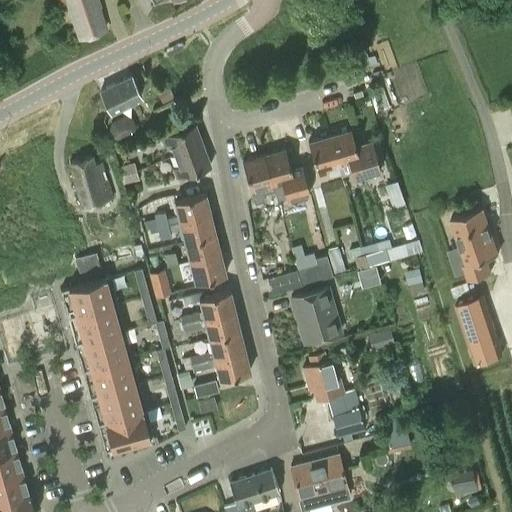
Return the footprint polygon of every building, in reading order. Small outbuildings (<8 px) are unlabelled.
[(95,0),(58,0),(58,1),(62,0),(66,0),(79,37),(105,29),(95,0)] [(110,109),(140,94),(129,73),(100,88),(110,109)] [(167,86),(156,91),(161,101),(172,96),(167,86)] [(124,136),(130,133),(134,125),(129,118),(121,118),(115,121),(110,129),(115,136),(124,136)] [(174,154),(202,144),(194,123),(159,135),(163,146),(170,143),(174,154)] [(349,128),(328,134),(337,163),(338,163),(340,174),(350,171),(352,177),(380,169),(371,140),(354,145),(349,128)] [(325,167),(337,163),(328,134),(308,140),(318,174),(328,171),(325,167)] [(179,165),(172,168),(175,177),(209,165),(202,144),(174,154),(179,165)] [(263,154),(271,182),(282,179),(283,184),(294,181),(285,148),(263,154)] [(271,182),(263,154),(242,160),(254,202),(264,199),(263,193),(273,190),(271,182)] [(90,155),(70,161),(83,205),(110,197),(99,161),(92,163),(90,155)] [(134,162),(118,167),(121,175),(136,170),(134,162)] [(136,170),(121,175),(123,183),(138,178),(136,170)] [(157,226),(209,212),(204,192),(174,200),(178,215),(166,218),(164,210),(153,213),(157,226)] [(499,252),(483,206),(451,217),(466,262),(463,263),(469,279),(492,271),(487,256),(499,252)] [(184,241),(214,234),(209,212),(157,226),(160,238),(169,236),(168,229),(180,225),(184,241)] [(189,259),(219,251),(214,234),(184,241),(189,259)] [(402,244),(405,253),(418,250),(415,240),(402,244)] [(140,243),(133,245),(135,255),(142,253),(140,243)] [(358,245),(348,248),(351,257),(361,254),(358,246),(358,245)] [(332,272),(344,269),(338,246),(326,249),(332,272)] [(386,248),(363,255),(366,265),(396,256),(395,252),(388,254),(386,248)] [(166,264),(177,262),(174,251),(164,253),(166,264)] [(219,251),(189,259),(194,279),(224,272),(219,251)] [(95,252),(74,258),(78,271),(98,265),(95,252)] [(295,268),(299,284),(331,275),(325,254),(314,257),(315,263),(295,268)] [(366,265),(363,255),(353,257),(356,267),(366,265)] [(133,269),(140,296),(148,293),(141,267),(133,269)] [(420,279),(417,267),(404,271),(407,282),(420,279)] [(162,268),(149,271),(155,295),(169,291),(162,268)] [(271,292),(299,284),(295,268),(267,276),(271,292)] [(67,316),(116,302),(109,275),(60,288),(67,316)] [(302,342),(338,332),(326,285),(290,295),(302,342)] [(203,317),(233,310),(228,289),(198,297),(203,317)] [(155,320),(148,293),(140,296),(148,322),(155,320)] [(482,294),(456,303),(475,361),(502,352),(482,294)] [(67,316),(75,343),(123,329),(116,302),(67,316)] [(181,322),(199,318),(197,310),(179,315),(181,322)] [(238,330),(233,310),(203,317),(208,337),(238,330)] [(162,318),(155,320),(163,347),(169,345),(162,318)] [(199,318),(181,322),(183,330),(201,326),(199,318)] [(371,347),(394,341),(390,327),(367,333),(371,347)] [(82,369),(131,355),(123,329),(75,343),(82,369)] [(243,350),(238,330),(208,337),(213,357),(243,350)] [(170,373),(163,347),(155,349),(162,375),(170,373)] [(333,357),(327,358),(324,349),(305,355),(308,363),(300,365),(305,384),(309,383),(314,398),(325,395),(336,433),(364,425),(358,406),(352,388),(342,391),(333,357)] [(190,363),(209,358),(207,350),(188,355),(190,363)] [(219,378),(248,370),(243,350),(213,357),(219,378)] [(82,369),(89,396),(138,382),(131,355),(82,369)] [(209,358),(190,363),(192,371),(211,366),(209,358)] [(170,402),(177,400),(170,373),(162,375),(170,402)] [(196,395),(217,390),(214,379),(193,383),(196,395)] [(97,422),(145,409),(138,382),(89,396),(97,422)] [(200,410),(215,406),(213,396),(197,400),(200,410)] [(170,402),(177,429),(185,427),(177,400),(170,402)] [(297,402),(290,403),(292,411),(299,410),(297,402)] [(0,429),(10,427),(4,404),(0,405),(0,429)] [(145,409),(97,422),(104,449),(153,436),(148,420),(161,416),(158,405),(145,409)] [(407,441),(401,415),(381,420),(387,445),(407,441)] [(0,453),(16,449),(10,427),(0,429),(0,453)] [(0,477),(22,472),(16,449),(0,453),(0,477)] [(349,497),(345,485),(337,452),(290,465),(298,497),(301,509),(349,497)] [(235,501),(223,505),(225,511),(253,511),(250,500),(278,491),(271,467),(229,480),(235,501)] [(455,495),(478,490),(473,467),(450,473),(455,495)] [(0,501),(28,494),(22,472),(0,477),(0,501)] [(33,511),(28,494),(0,501),(0,511),(33,511)]
